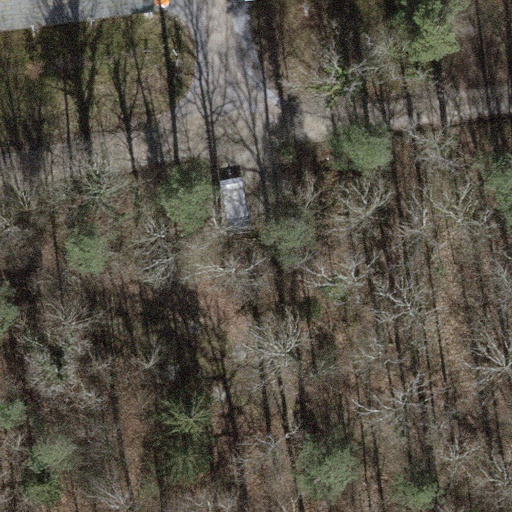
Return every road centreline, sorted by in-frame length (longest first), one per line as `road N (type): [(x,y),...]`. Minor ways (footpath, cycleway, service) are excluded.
road 1 (track): [(0,248),(511,509)]
road 2 (track): [(511,107),(0,173)]
